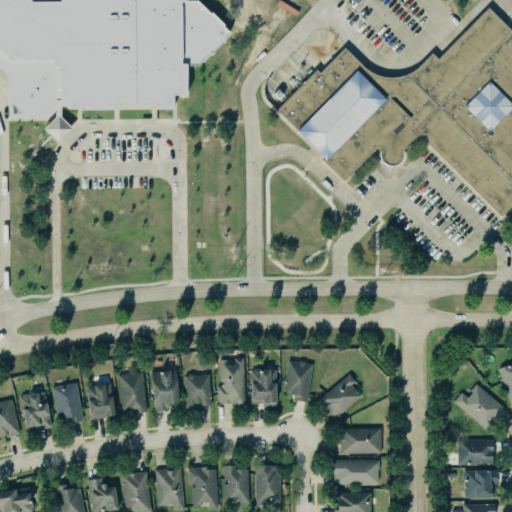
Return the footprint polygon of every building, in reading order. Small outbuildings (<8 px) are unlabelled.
[(184,64),(184,95),(170,94),(170,104),(55,105),(44,117),(6,117),(6,74),(0,68),(0,0),(28,0),(29,1),(57,0),(195,0),(227,31),(195,64),(184,64)] [(341,180),(274,108),(314,68),(317,72),(342,47),(360,65),(369,71),(380,76),(389,76),(400,74),(410,71),(417,64),(429,52),(435,57),(486,7),(511,32),(511,177),(510,180),(511,181),(511,201),(499,215),(417,134),(401,150),(401,155),(398,161),(393,164),(385,164),(380,160),(377,155),(377,149),(374,146),(341,180)] [(229,406),(243,406),(242,356),(232,357),(232,364),(225,364),(225,358),(217,358),(218,384),(215,384),(215,402),(218,402),(218,403),(229,403),(229,406)] [(511,357),(495,365),(510,403),(511,402),(511,357)] [(305,402),(312,364),(288,359),(282,392),(293,394),(292,400),(305,402)] [(165,403),(177,402),(174,368),(148,371),(152,410),(166,409),(165,403)] [(276,404),(275,369),(250,369),(251,404),(276,404)] [(115,373),(119,414),(146,411),(141,370),(115,373)] [(315,398),(348,372),(355,381),(351,384),(360,396),(332,420),(321,408),(315,398)] [(184,374),(185,407),(210,406),(209,374),(184,374)] [(449,398),(481,427),(501,404),(474,380),(462,393),(457,389),(449,398)] [(82,420),(75,382),(51,386),(56,419),(67,417),(68,422),(82,420)] [(88,417),(112,416),(111,383),(86,385),(88,417)] [(17,396),(20,396),(21,394),(25,393),(27,394),(41,391),(49,426),(36,429),(35,425),(31,426),(31,425),(24,427),(17,396)] [(0,435),(6,434),(6,436),(18,433),(9,398),(0,400),(0,435)] [(379,426),(379,452),(338,453),(337,435),(338,434),(338,427),(379,426)] [(453,436),(490,435),(490,461),(453,462),(453,436)] [(378,460),(333,459),(332,484),(377,484),(378,460)] [(459,465),(460,495),(492,493),(491,464),(459,465)] [(248,502),(248,469),(235,469),(235,465),(223,465),(224,502),(248,502)] [(279,504),(279,465),(254,465),(254,504),(279,504)] [(185,467),(187,483),(190,483),(191,507),(199,507),(199,505),(205,504),(206,509),(215,508),(214,466),(199,466),(185,467)] [(180,468),(155,470),(156,505),(172,504),(173,509),(182,509),(180,468)] [(121,473),(124,511),(149,511),(150,511),(146,471),(121,473)] [(90,511),(115,508),(112,486),(104,487),(103,475),(85,478),(90,511)] [(78,486),(82,511),(56,511),(51,485),(66,482),(67,488),(71,487),(71,488),(78,486)] [(0,490),(0,511),(18,511),(31,510),(30,507),(32,505),(31,502),(29,501),(28,492),(14,494),(13,488),(0,490)] [(337,492),(337,498),(336,498),(336,502),(330,502),(330,511),(369,511),(369,491),(337,492)] [(447,511),(447,507),(459,507),(459,499),(491,499),(491,511),(447,511)]
